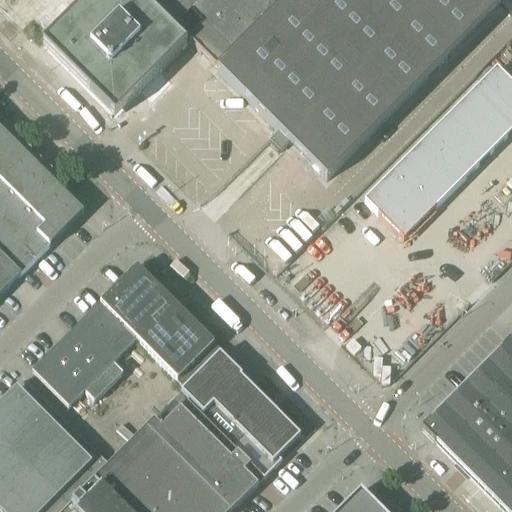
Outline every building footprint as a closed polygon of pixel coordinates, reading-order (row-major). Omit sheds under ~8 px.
[(90,0),(42,49),(113,121),(142,92),(145,95),(159,81),(156,78),(185,49),(181,45),(184,42),(325,183),(353,155),(498,11),(486,0),(90,0)] [(422,147),(363,206),(376,219),(402,245),(435,212),(478,169),(507,140),(467,101),(422,147)] [(0,298),(21,278),(82,217),(58,194),(47,182),(0,135),(0,298)] [(184,392),(220,356),(213,348),(213,349),(211,348),(212,347),(136,272),(135,271),(99,308),(99,309),(98,308),(31,376),(67,412),(136,344),(184,392)] [(457,468),(459,466),(471,479),(469,481),(470,481),(469,481),(470,482),(477,488),(476,488),(477,489),(478,489),(484,495),(484,496),(484,497),(485,496),(491,502),(491,503),(491,504),(492,503),(498,509),(498,510),(498,511),(499,510),(500,511),(511,511),(511,348),(509,345),(500,353),(501,354),(495,360),(494,360),(493,360),(494,361),(487,367),(486,368),(480,375),(479,374),(479,375),(473,382),(472,381),(472,382),(465,389),(465,388),(464,389),(464,390),(458,396),(457,396),(457,397),(451,404),(450,403),(450,404),(444,411),(443,410),(442,411),(443,412),(436,418),(436,417),(435,418),(436,419),(429,425),(420,433),(434,447),(435,446),(441,452),(441,453),(442,454),(442,453),(449,460),(448,460),(449,461),(454,466),(456,467),(455,467),(456,468),(457,468)] [(234,511),(280,466),(277,462),(298,441),(271,414),(275,410),(220,356),(184,392),(178,398),(108,469),(64,511),(234,511)] [(114,369),(85,398),(93,407),(122,378),(114,369)] [(0,511),(64,511),(108,469),(22,384),(21,385),(22,386),(23,387),(23,389),(23,390),(23,392),(23,393),(23,394),(20,396),(16,392),(1,407),(0,407),(0,511)] [(376,511),(359,495),(341,511),(376,511)]
